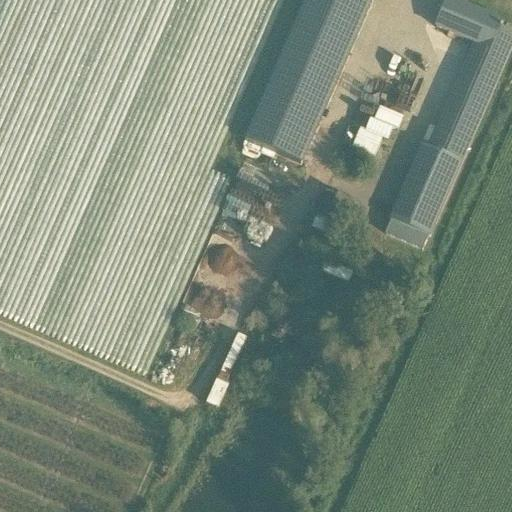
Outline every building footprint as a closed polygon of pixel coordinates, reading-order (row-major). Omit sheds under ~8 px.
[(304,167),(363,0),(298,0),(244,157),(271,166),(275,156),(304,167)] [(451,0),(447,0),(434,30),(473,48),(461,76),(495,91),(511,50),(511,35),(501,31),(504,24),(466,7),(466,6),(453,0),(451,0)] [(360,131),(352,152),(374,161),(383,141),(389,143),(393,132),(397,134),(403,121),(379,111),(374,124),(370,123),(366,134),(360,131)] [(474,139),(440,124),(434,138),(436,139),(431,151),(421,147),(389,222),(391,223),(429,239),(432,240),(468,152),(474,139)] [(324,192),(313,219),(339,230),(351,203),(324,192)] [(319,274),(347,286),(352,274),(324,262),(319,274)] [(217,412),(228,387),(214,381),(203,406),(217,412)]
